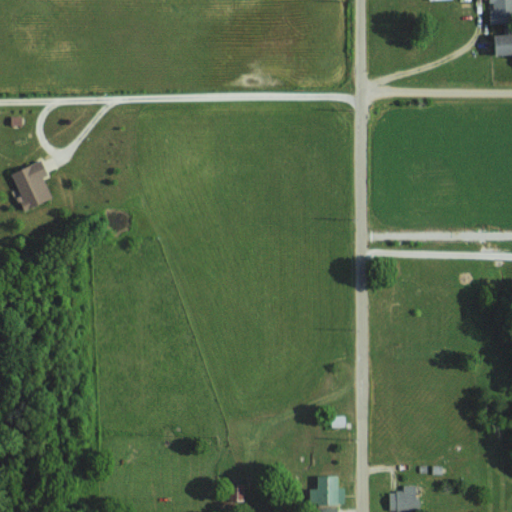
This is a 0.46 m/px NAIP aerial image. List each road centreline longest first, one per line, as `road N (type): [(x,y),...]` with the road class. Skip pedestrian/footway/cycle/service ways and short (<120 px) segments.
road 1 (residential): [(357,0),(362,511)]
road 2 (residential): [(359,97),(0,101)]
road 3 (residential): [(359,77),(387,77),(468,45),(473,0)]
road 4 (residential): [(511,88),(359,91)]
road 5 (residential): [(361,234),(511,232)]
